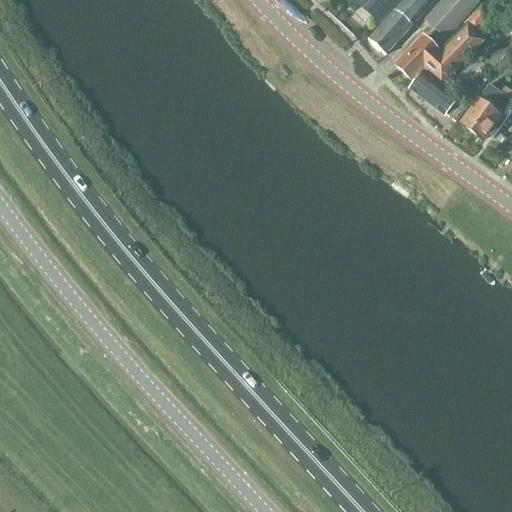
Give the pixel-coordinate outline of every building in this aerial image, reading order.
[(360,0),(358,3),(380,23),(400,0),(360,0)] [(385,57),(438,0),(408,0),(369,42),(385,57)] [(445,41),(477,5),(471,0),(446,0),(426,24),(445,41)] [(443,86),(484,42),(475,34),(492,16),(483,8),(439,54),(424,39),(396,69),(411,82),(424,68),(443,86)] [(455,122),(465,109),(421,76),(411,90),(455,122)] [(483,143),(488,136),(493,140),(511,113),(511,103),(489,87),(478,102),(460,126),(483,143)]
